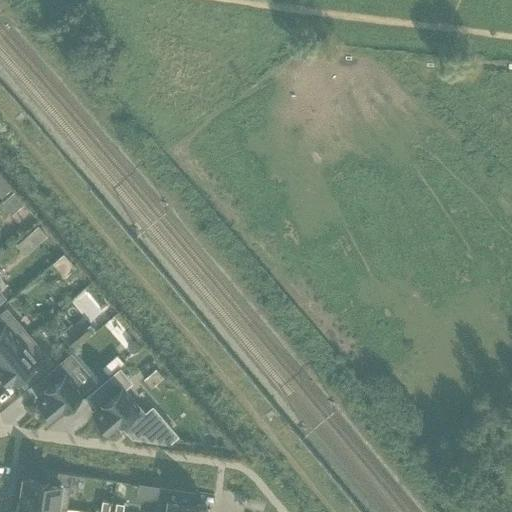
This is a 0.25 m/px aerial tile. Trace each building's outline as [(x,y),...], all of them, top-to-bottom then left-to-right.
[(13,193),(2,202),(12,214),(23,205),(13,193)] [(37,227),(24,238),(32,247),(45,236),(37,227)] [(63,256),(54,264),(65,276),(74,268),(63,256)] [(0,359),(20,343),(28,336),(5,309),(0,312),(0,359)] [(28,336),(20,343),(0,359),(0,371),(10,383),(16,377),(24,387),(52,363),(28,336)] [(142,347),(131,359),(142,369),(153,357),(142,347)] [(51,385),(36,398),(52,417),(86,388),(70,370),(78,364),(69,353),(43,376),(50,384),(51,385)] [(112,359),(112,365),(115,369),(122,363),(116,356),(112,359)] [(103,403),(92,413),(108,431),(119,422),(127,431),(132,437),(168,442),(175,436),(152,408),(144,415),(122,389),(130,382),(118,368),(92,390),(103,403)] [(155,369),(143,379),(150,387),(162,377),(155,369)] [(22,479),(18,502),(58,508),(66,509),(71,473),(43,469),(42,482),(22,479)] [(157,486),(153,511),(204,511),(206,506),(190,504),(192,491),(157,486)] [(101,501),(99,511),(107,511),(109,502),(101,501)] [(18,502),(16,511),(77,511),(78,510),(66,509),(58,508),(18,502)] [(121,511),(123,504),(115,503),(113,511),(121,511)]
